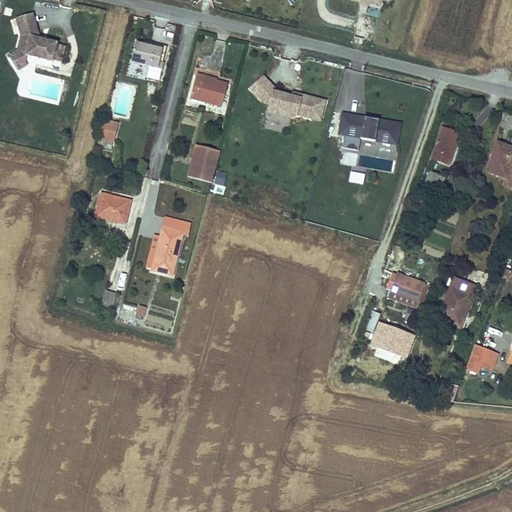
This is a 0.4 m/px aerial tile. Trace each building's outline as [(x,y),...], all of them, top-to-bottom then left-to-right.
[(343,0),(344,1),(382,9),(384,0),(343,0)] [(48,30),(41,5),(24,9),(30,28),(26,41),(36,43),(35,46),(62,53),(62,51),(71,53),(74,38),(66,36),(66,34),(48,30)] [(140,58),(167,65),(172,44),(144,37),(140,58)] [(36,43),(26,41),(17,47),(27,62),(36,56),(33,53),(35,46),(36,43)] [(215,77),(215,72),(207,69),(200,96),(231,104),(238,80),(225,76),(224,80),(215,77)] [(327,99),(274,91),(275,82),(256,78),(252,100),(269,103),(267,114),(323,124),(327,99)] [(398,151),(402,123),(341,114),(338,137),(344,138),(342,151),(350,152),(348,163),(355,164),(358,145),(398,151)] [(120,146),(127,120),(112,117),(105,143),(120,146)] [(436,159),(454,166),(465,134),(447,128),(436,159)] [(511,142),(502,139),(492,168),(509,175),(511,176),(511,172),(511,142)] [(204,148),(197,177),(217,183),(225,153),(204,148)] [(442,196),(449,175),(435,170),(428,190),(442,196)] [(350,183),(364,184),(365,173),(351,172),(350,183)] [(102,214),(132,221),(137,200),(107,193),(102,214)] [(171,215),(166,234),(158,268),(178,273),(191,220),(171,215)] [(158,232),(149,266),(158,268),(166,234),(158,232)] [(390,289),(396,291),(401,274),(396,274),(390,289)] [(423,300),(429,284),(401,274),(396,291),(423,300)] [(442,319),(463,328),(478,285),(457,279),(442,319)] [(105,307),(117,311),(121,293),(110,289),(105,307)] [(420,307),(423,300),(396,291),(394,298),(420,307)] [(148,317),(151,307),(143,305),(140,315),(148,317)] [(121,319),(133,320),(134,307),(122,306),(121,319)] [(480,377),(484,368),(491,371),(496,359),(490,357),(491,351),(478,346),(468,373),(480,377)] [(490,357),(496,359),(491,371),(496,372),(503,356),(491,351),(490,357)] [(445,399),(450,385),(447,384),(442,399),(445,399)] [(457,402),(462,388),(460,387),(450,385),(445,399),(457,402)]
